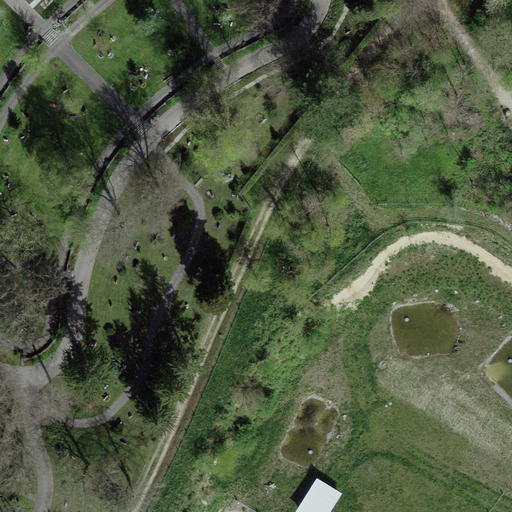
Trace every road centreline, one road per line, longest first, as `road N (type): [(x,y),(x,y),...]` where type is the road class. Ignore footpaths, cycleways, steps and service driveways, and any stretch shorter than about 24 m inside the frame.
road 1 (track): [(405,7),(265,204),(130,511)]
road 2 (motorway): [(511,250),(341,511)]
road 3 (track): [(511,105),(405,7)]
